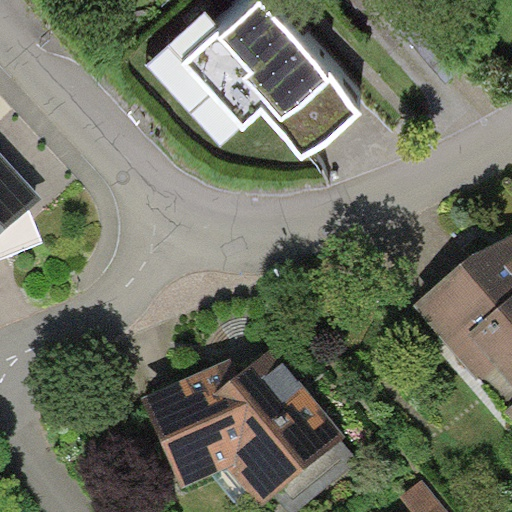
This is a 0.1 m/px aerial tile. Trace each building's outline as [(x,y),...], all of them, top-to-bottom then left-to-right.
[(360,90),(278,0),(235,0),(182,49),(243,116),(261,100),(301,143),(360,90)] [(453,32),(425,0),(402,0),(389,12),(445,74),(471,51),(453,32)] [(482,6),(453,32),(471,51),(500,25),(482,6)] [(0,237),(28,212),(42,200),(0,153),(0,237)] [(0,258),(42,242),(28,212),(0,237),(0,258)] [(511,233),(415,309),(511,422),(511,233)] [(231,470),(261,509),(277,498),(343,444),(348,439),(273,351),(133,407),(183,490),(231,470)] [(300,511),(359,463),(343,444),(277,498),(288,511),(300,511)] [(401,511),(446,511),(422,483),(395,505),(401,511)]
